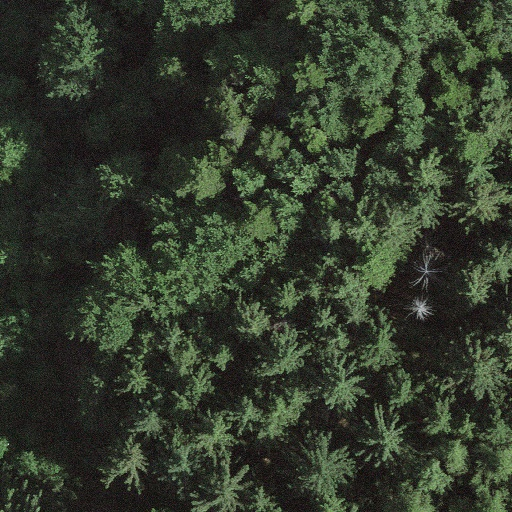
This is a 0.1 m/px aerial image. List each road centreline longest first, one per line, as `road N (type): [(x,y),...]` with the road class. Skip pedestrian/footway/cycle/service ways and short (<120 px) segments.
road 1 (track): [(165,511),(325,373),(511,298)]
road 2 (track): [(0,511),(68,499),(144,511)]
